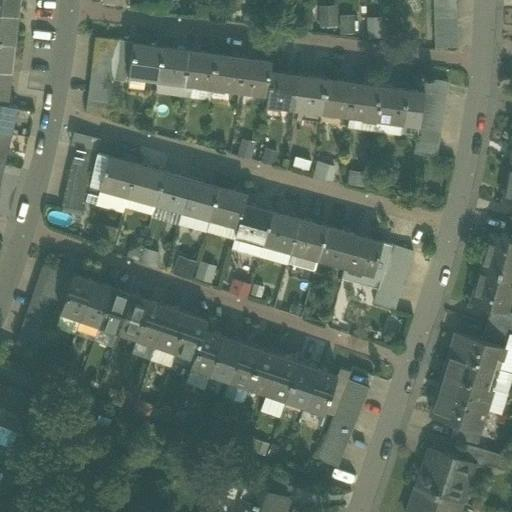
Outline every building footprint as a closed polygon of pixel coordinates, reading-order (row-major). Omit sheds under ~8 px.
[(0,0),(0,12),(16,14),(17,0),(0,0)] [(433,0),(434,18),(456,17),(455,0),(433,0)] [(320,25),(337,25),(336,3),(319,4),(320,25)] [(0,41),(13,43),(16,14),(0,12),(0,41)] [(354,31),(354,13),(339,13),(339,31),(354,31)] [(457,47),(456,17),(434,18),(435,48),(457,47)] [(95,37),(94,50),(116,53),(117,40),(95,37)] [(113,71),(129,73),(133,42),(117,40),(116,53),(114,65),(113,71)] [(0,69),(10,71),(13,43),(0,41),(0,69)] [(145,78),(156,79),(161,46),(133,42),(129,73),(128,75),(145,77),(145,78)] [(156,79),(184,83),(188,50),(161,46),(156,79)] [(94,50),(92,62),(114,65),(116,53),(94,50)] [(184,83),(211,87),(216,53),(188,50),(184,83)] [(211,87),(238,90),(243,57),(216,53),(211,87)] [(250,91),(267,94),(270,71),(271,61),(243,57),(238,90),(250,92),(250,91)] [(92,62),(91,73),(112,76),(113,71),(114,65),(92,62)] [(0,101),(6,102),(10,71),(0,69),(0,101)] [(282,106),(293,108),(298,74),(286,73),(270,71),(267,94),(265,104),(282,106)] [(91,73),(89,85),(111,88),(112,76),(91,73)] [(293,108),(321,111),(325,78),(298,74),(293,108)] [(321,111),(348,115),(353,82),(325,78),(321,111)] [(348,115),(376,119),(380,85),(353,82),(348,115)] [(109,101),(111,88),(89,85),(87,98),(109,101)] [(408,89),(380,85),(376,119),(387,120),(401,122),(403,122),(408,89)] [(424,91),(408,89),(403,122),(401,122),(400,133),(417,135),(418,128),(420,116),(422,104),(424,91)] [(424,91),(422,104),(444,107),(446,95),(424,91)] [(0,131),(9,133),(16,105),(6,102),(0,101),(0,131)] [(422,104),(420,116),(442,119),(444,107),(422,104)] [(374,131),(376,119),(348,115),(347,127),(374,131)] [(420,116),(418,128),(440,131),(442,119),(420,116)] [(417,135),(416,140),(438,143),(440,131),(418,128),(417,135)] [(0,160),(2,161),(9,133),(0,131),(0,160)] [(75,146),(96,151),(98,139),(72,133),(70,145),(75,146)] [(436,156),(438,143),(416,140),(414,152),(436,156)] [(75,146),(72,159),(93,164),(96,151),(75,146)] [(87,190),(98,193),(99,187),(100,181),(108,155),(96,151),(93,164),(90,175),(88,187),(87,190)] [(115,191),(127,195),(136,163),(108,155),(100,181),(117,185),(115,191)] [(72,159),(69,170),(90,175),(93,164),(72,159)] [(511,161),(510,161),(503,202),(511,203),(511,161)] [(140,192),(156,196),(163,170),(136,163),(127,195),(139,198),(140,192)] [(69,170),(66,182),(88,187),(90,175),(69,170)] [(170,207),(182,210),(190,178),(163,170),(156,196),(172,201),(170,207)] [(195,207),(211,212),(218,185),(190,178),(182,210),(194,213),(195,207)] [(123,209),(127,195),(115,191),(117,185),(100,181),(99,187),(98,193),(96,201),(123,209)] [(66,182),(64,194),(85,199),(87,190),(88,187),(66,182)] [(225,222),(237,225),(243,203),(246,193),(218,185),(211,212),(226,216),(225,222)] [(85,199),(96,201),(98,193),(87,190),(85,199)] [(140,192),(139,198),(154,202),(156,196),(140,192)] [(82,211),(85,199),(64,194),(61,206),(82,211)] [(172,201),(156,196),(154,202),(170,207),(172,201)] [(0,203),(0,214),(9,214),(9,203),(0,203)] [(249,232),(264,237),(271,211),(243,203),(237,225),(234,235),(247,238),(249,232)] [(195,207),(194,213),(209,217),(211,212),(195,207)] [(278,247),(290,250),(299,218),(271,211),(264,237),(280,241),(278,247)] [(211,212),(209,217),(225,222),(226,216),(211,212)] [(303,248),(319,252),(326,226),(299,218),(290,250),(294,252),(302,254),(303,248)] [(333,262),(345,266),(354,234),(326,226),(319,252),(334,256),(333,262)] [(262,243),(264,237),(249,232),(247,238),(234,235),(231,248),(259,256),(259,254),(262,243)] [(511,238),(490,233),(480,267),(511,276),(511,238)] [(382,241),(354,234),(345,266),(356,269),(358,263),(374,268),(382,241)] [(264,237),(262,243),(278,247),(280,241),(264,237)] [(387,256),(391,244),(382,241),(374,268),(373,273),(356,269),(345,266),(340,279),(377,288),(380,279),(384,267),(387,256)] [(287,262),(290,250),(278,247),(262,243),(259,254),(287,262)] [(391,244),(387,256),(408,262),(412,250),(391,244)] [(302,254),(317,258),(319,252),(303,248),(302,254)] [(317,258),(302,254),(294,252),(291,263),(314,269),(317,258)] [(319,252),(317,258),(333,262),(334,256),(319,252)] [(179,256),(173,268),(189,275),(195,263),(179,256)] [(387,256),(384,267),(405,274),(408,262),(387,256)] [(43,263),(39,275),(59,282),(64,270),(43,263)] [(358,263),(356,269),(373,273),(374,268),(358,263)] [(384,267),(380,279),(401,285),(405,274),(384,267)] [(511,293),(511,276),(480,267),(470,302),(491,308),(506,312),(506,311),(511,293)] [(59,311),(79,318),(92,280),(72,273),(59,311)] [(39,275),(35,286),(56,293),(59,282),(39,275)] [(377,288),(377,290),(398,297),(401,285),(380,279),(377,288)] [(79,318),(98,324),(111,286),(92,280),(79,318)] [(35,286),(31,297),(52,305),(56,293),(35,286)] [(98,324),(117,331),(130,293),(111,286),(98,324)] [(394,309),(398,297),(377,290),(373,302),(394,309)] [(117,331),(136,337),(149,300),(130,293),(117,331)] [(31,297),(27,309),(48,316),(52,305),(31,297)] [(136,337),(155,344),(168,306),(149,300),(136,337)] [(156,344),(174,350),(187,313),(168,306),(155,344),(156,344)] [(491,308),(486,324),(511,332),(511,329),(511,312),(506,311),(506,312),(491,308)] [(27,309),(23,320),(44,327),(48,316),(27,309)] [(79,318),(59,311),(54,326),(74,332),(79,318)] [(174,350),(193,357),(203,329),(206,319),(187,313),(174,350)] [(79,318),(74,332),(93,339),(93,338),(98,324),(79,318)] [(23,320),(19,332),(40,339),(44,327),(23,320)] [(98,324),(93,338),(112,345),(117,331),(98,324)] [(511,333),(511,332),(486,324),(481,339),(500,345),(499,346),(506,348),(511,333)] [(190,367),(209,373),(222,335),(203,329),(193,357),(190,367)] [(449,353),(493,366),(499,346),(500,345),(481,339),(456,331),(449,353)] [(36,351),(40,339),(19,332),(15,344),(36,351)] [(506,348),(499,346),(493,366),(511,372),(511,370),(511,333),(506,348)] [(209,373),(228,380),(241,342),(222,335),(209,373)] [(150,359),(155,344),(136,337),(131,352),(150,359)] [(228,380),(247,386),(260,348),(241,342),(228,380)] [(174,350),(156,344),(150,359),(169,366),(171,360),(174,350)] [(247,386),(266,393),(279,355),(260,348),(247,386)] [(174,350),(171,360),(190,367),(193,357),(174,350)] [(449,353),(443,373),(487,387),(493,366),(449,353)] [(266,393),(285,399),(298,362),(279,355),(266,393)] [(285,399),(304,406),(317,368),(298,362),(285,399)] [(351,366),(347,377),(368,384),(371,372),(351,366)] [(209,373),(190,367),(185,382),(204,388),(209,373)] [(337,375),(317,368),(304,406),(324,413),(337,375)] [(437,394),(480,407),(487,387),(443,373),(437,394)] [(49,399),(53,401),(58,390),(59,386),(56,385),(54,384),(53,384),(38,377),(32,392),(49,399)] [(348,379),(343,391),(364,399),(368,387),(348,379)] [(247,386),(228,380),(223,395),(242,401),(247,386)] [(0,444),(16,450),(37,400),(0,385),(0,444)] [(506,393),(487,387),(480,407),(499,413),(506,393)] [(343,391),(339,402),(359,410),(364,399),(343,391)] [(285,399),(266,393),(261,408),(280,414),(285,399)] [(474,428),(480,407),(437,394),(430,415),(455,423),(473,429),(474,428)] [(339,402),(334,413),(355,421),(359,410),(339,402)] [(334,413),(330,424),(350,433),(355,421),(334,413)] [(450,438),(476,446),(481,430),(474,428),(473,429),(455,423),(450,438)] [(330,424),(325,436),(346,444),(350,433),(330,424)] [(325,436),(321,447),(341,455),(346,444),(325,436)] [(473,463),(485,467),(486,464),(490,452),(467,444),(462,458),(474,462),(473,463)] [(337,467),(341,455),(321,447),(316,459),(337,467)] [(429,447),(416,486),(460,501),(473,463),(474,462),(462,458),(429,447)] [(486,464),(502,470),(507,456),(490,452),(486,464)] [(243,481),(250,484),(255,470),(217,458),(212,472),(242,482),(243,481)] [(281,511),(287,496),(250,484),(243,481),(242,482),(232,511),(281,511)] [(456,511),(460,501),(416,486),(407,511),(456,511)]
